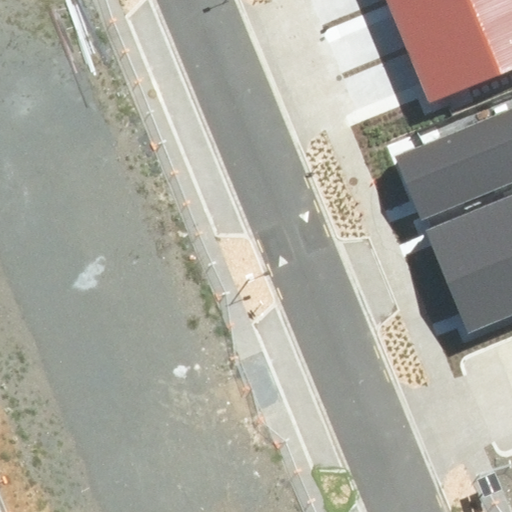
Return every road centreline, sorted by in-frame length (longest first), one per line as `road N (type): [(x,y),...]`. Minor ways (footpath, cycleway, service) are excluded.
road 1 (residential): [(184,0),(380,455)]
road 2 (residential): [(380,455),(511,400)]
